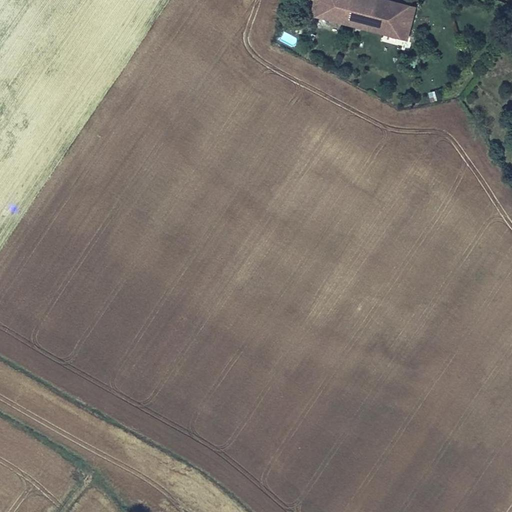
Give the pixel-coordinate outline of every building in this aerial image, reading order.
[(314,0),(311,14),(317,16),(316,18),(410,42),(419,7),(389,0),(314,0)] [(296,37),(295,43),(311,47),(316,31),(288,24),(285,35),(296,37)] [(465,40),(461,46),(468,51),(471,45),(465,40)] [(372,64),(368,71),(392,85),(395,79),(372,64)] [(430,101),(437,100),(435,90),(428,91),(430,101)]
